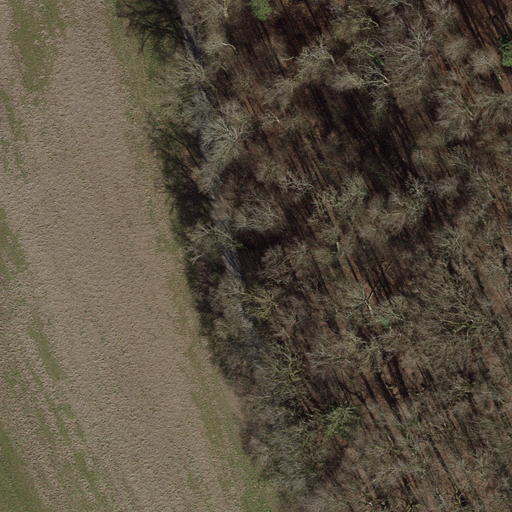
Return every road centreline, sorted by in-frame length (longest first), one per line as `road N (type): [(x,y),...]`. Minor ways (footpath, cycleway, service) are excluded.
road 1 (track): [(173,0),(230,284),(308,511)]
road 2 (track): [(511,348),(330,0)]
road 3 (track): [(453,241),(394,0)]
